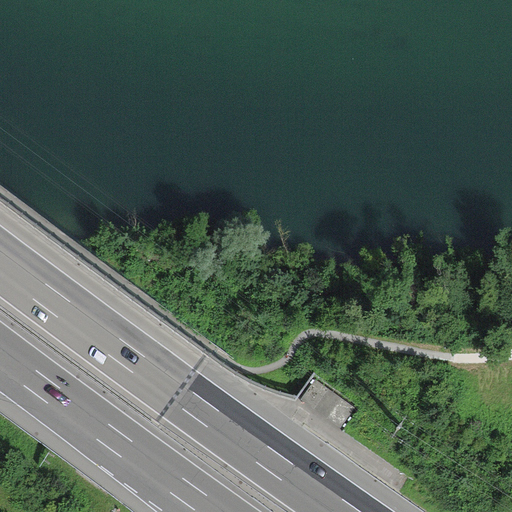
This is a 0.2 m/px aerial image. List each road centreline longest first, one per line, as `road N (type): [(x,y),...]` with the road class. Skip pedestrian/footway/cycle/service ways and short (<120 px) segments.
road 1 (track): [(0,191),(251,371),(278,364),(311,332),(468,359),(511,353)]
road 2 (motorway): [(345,511),(0,260)]
road 3 (motorway): [(0,355),(213,511)]
